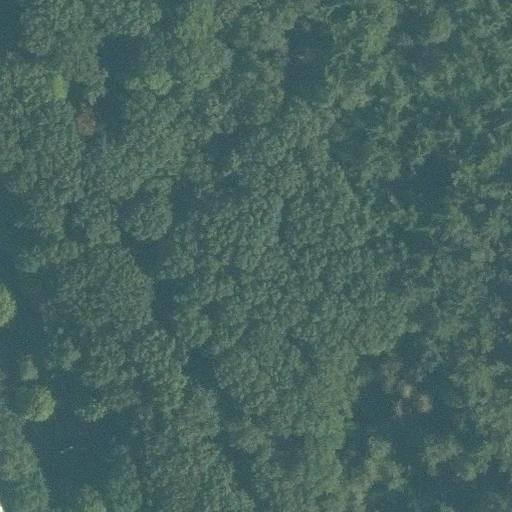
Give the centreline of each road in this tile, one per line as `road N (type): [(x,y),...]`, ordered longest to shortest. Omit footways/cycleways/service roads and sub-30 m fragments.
road 1 (tertiary): [(130,511),(0,252)]
road 2 (track): [(511,398),(391,430),(327,435),(270,419),(253,424)]
road 3 (track): [(274,0),(444,87),(511,99)]
road 4 (tertiary): [(0,367),(74,511)]
